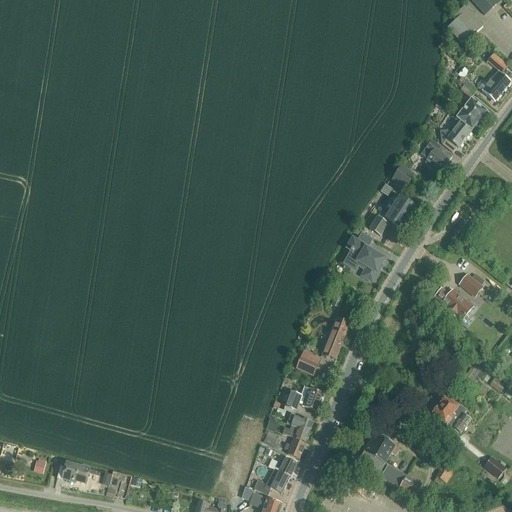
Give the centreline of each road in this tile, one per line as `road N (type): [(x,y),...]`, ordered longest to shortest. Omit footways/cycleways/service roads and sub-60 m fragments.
road 1 (tertiary): [(296,511),(365,331),(511,109)]
road 2 (unclassified): [(136,511),(0,487)]
